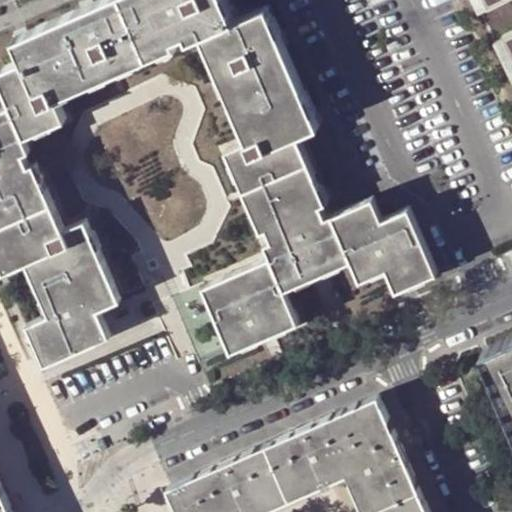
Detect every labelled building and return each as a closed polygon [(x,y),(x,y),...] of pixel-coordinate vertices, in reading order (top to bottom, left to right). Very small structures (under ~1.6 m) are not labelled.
[(0,253),(7,269),(28,260),(35,256),(58,308),(52,311),(30,321),(36,334),(41,332),(54,359),(106,336),(93,311),(100,308),(124,297),(117,283),(109,286),(87,238),(95,234),(88,217),(68,226),(38,159),(32,162),(27,150),(32,148),(27,135),(29,134),(28,130),(53,118),(55,122),(67,117),(58,97),(62,96),(59,90),(82,80),(85,85),(88,84),(86,78),(109,67),(112,73),(124,67),(122,62),(145,52),(147,57),(151,55),(149,50),(174,40),(176,45),(179,43),(177,39),(188,34),(191,39),(203,34),(220,72),(226,69),(237,95),(231,98),(249,138),(227,148),(233,162),(238,160),(248,183),(245,185),(264,229),(267,228),(272,239),(267,241),(272,253),(205,283),(233,344),(234,343),(258,333),(261,338),(274,332),(272,327),(296,316),(298,318),(300,317),(289,291),(287,287),(288,286),(286,282),(310,271),(313,277),(325,272),(322,266),(349,254),(353,262),(355,260),(363,277),(365,276),(364,273),(385,263),(387,268),(390,267),(399,288),(411,282),(409,277),(436,267),(438,266),(411,206),(386,217),(376,195),(329,215),(324,203),(328,202),(327,198),(323,200),(313,177),(317,176),(299,134),(321,125),(314,109),(310,111),(299,85),(302,84),(280,31),(275,33),(264,7),(238,18),(237,16),(230,19),(221,0),(98,0),(17,36),(26,57),(0,68),(0,72),(12,99),(9,100),(13,108),(0,113),(0,253)] [(221,0),(230,19),(237,16),(238,15),(236,13),(239,11),(234,0),(221,0)] [(471,0),(478,13),(504,0),(471,0)] [(511,0),(504,0),(478,13),(492,43),(511,33),(511,0)] [(275,33),(280,31),(285,28),(276,6),(269,8),(268,5),(264,7),(275,33)] [(511,33),(492,43),(511,84),(511,33)] [(149,50),(151,55),(153,59),(177,48),(176,45),(174,40),(149,50)] [(122,62),(124,67),(126,71),(149,61),(147,57),(145,52),(122,62)] [(86,78),(88,84),(90,87),(114,77),(112,73),(109,67),(86,78)] [(217,73),(229,99),(231,98),(237,95),(226,69),(220,72),(217,73)] [(59,90),(62,96),(63,99),(86,88),(85,85),(82,80),(59,90)] [(310,111),(314,109),(319,107),(309,82),(302,84),(299,85),(310,111)] [(0,103),(0,113),(13,108),(9,100),(0,103)] [(28,130),(29,134),(31,137),(57,126),(55,122),(53,118),(28,130)] [(240,186),(245,185),(248,183),(238,160),(233,162),(229,164),(240,186)] [(323,200),(327,198),(331,197),(322,175),(317,176),(313,177),(323,200)] [(117,283),(95,234),(87,238),(109,286),(117,283)] [(353,263),(353,262),(349,254),(322,266),(325,272),(326,275),(353,263)] [(28,260),(52,311),(58,308),(35,256),(28,260)] [(388,271),(387,268),(385,263),(364,273),(365,276),(366,276),(368,280),(388,271)] [(409,277),(411,282),(412,286),(439,275),(436,267),(409,277)] [(314,280),(313,277),(310,271),(286,282),(288,286),(287,287),(289,291),(314,280)] [(93,311),(106,336),(112,333),(100,308),(93,311)] [(302,321),(300,317),(298,318),(296,316),(272,327),(274,332),(276,335),(300,324),(299,322),(302,321)] [(36,334),(48,362),(54,359),(41,332),(36,334)] [(262,341),(261,338),(258,333),(234,343),(238,352),(262,341)] [(511,335),(484,348),(511,410),(511,335)] [(455,390),(433,400),(439,414),(461,404),(455,390)] [(430,511),(378,394),(177,482),(190,511),(254,511),(325,481),(322,475),(352,462),(358,475),(352,478),(366,511),(430,511)] [(352,462),(322,475),(325,481),(348,470),(352,478),(358,475),(352,462)] [(0,511),(15,511),(0,477),(0,511)] [(190,511),(177,482),(170,485),(181,511),(190,511)]
